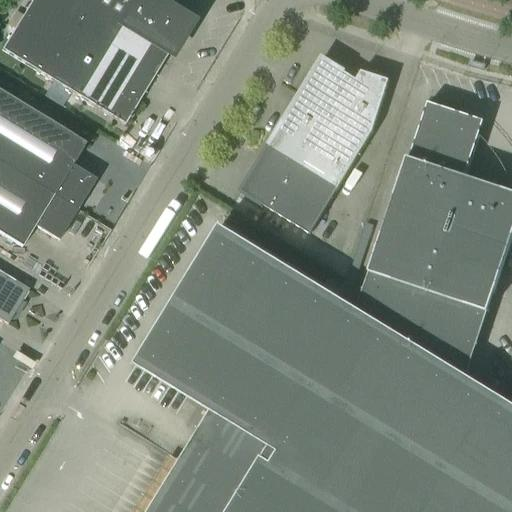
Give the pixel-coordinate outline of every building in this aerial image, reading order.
[(31,0),(1,51),(52,82),(70,94),(124,126),(168,55),(171,57),(192,23),(154,0),(31,0)] [(322,60),(295,104),(364,147),(372,133),(389,81),(361,72),(356,81),(322,60)] [(486,68),(469,64),(468,70),(484,74),(486,68)] [(43,96),(62,108),(70,94),(52,82),(43,96)] [(0,93),(0,164),(77,211),(95,180),(72,166),(84,145),(0,93)] [(511,511),(511,405),(466,378),(511,239),(511,193),(466,178),(475,132),(471,129),(465,124),(457,119),(453,116),(448,114),(443,111),(438,109),(433,107),(434,106),(428,104),(409,160),(407,159),(357,311),(220,227),(135,366),(210,412),(148,511),(511,511)] [(295,104),(268,148),(337,191),(364,147),(295,104)] [(268,148),(241,193),(310,235),(337,191),(268,148)] [(0,164),(0,235),(21,248),(34,227),(58,242),(77,211),(0,164)] [(0,320),(7,325),(28,290),(0,272),(0,320)]
